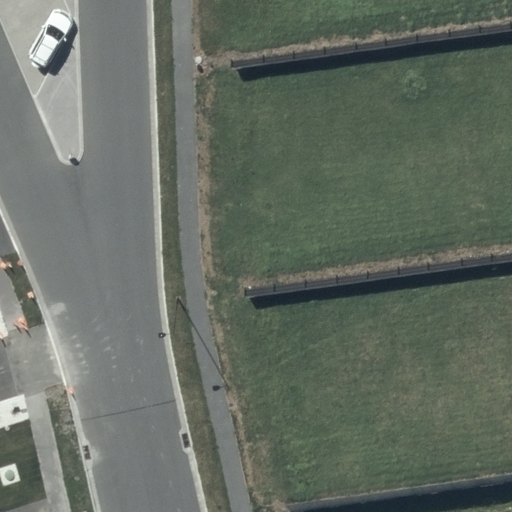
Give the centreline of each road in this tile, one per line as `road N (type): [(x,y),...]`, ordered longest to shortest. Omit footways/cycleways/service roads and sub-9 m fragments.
road 1 (residential): [(102,31),(106,305)]
road 2 (residential): [(106,305),(0,122)]
road 3 (residential): [(152,511),(106,305)]
